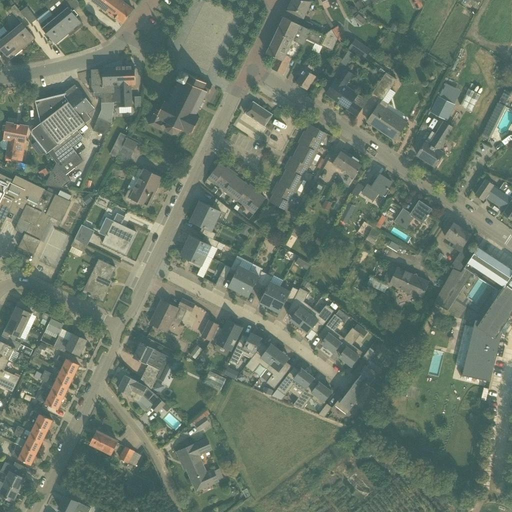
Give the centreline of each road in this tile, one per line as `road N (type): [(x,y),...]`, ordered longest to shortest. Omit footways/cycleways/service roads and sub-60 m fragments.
road 1 (residential): [(303,103),(511,242)]
road 2 (residential): [(151,267),(267,328),(338,379)]
road 3 (residential): [(0,78),(113,53),(155,0)]
road 4 (residential): [(180,511),(157,461),(97,383)]
road 5 (tertiary): [(31,511),(97,383)]
road 6 (tertiary): [(151,267),(213,140)]
road 7 (residential): [(0,292),(27,285),(121,330)]
